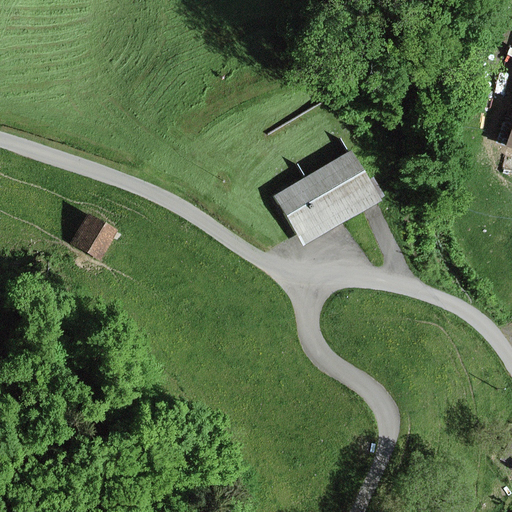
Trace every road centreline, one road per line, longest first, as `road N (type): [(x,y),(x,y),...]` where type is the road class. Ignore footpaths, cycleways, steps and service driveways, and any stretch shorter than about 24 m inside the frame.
road 1 (residential): [(0,137),(196,209),(313,275),(424,288),(474,310),(511,351)]
road 2 (track): [(479,0),(442,75),(433,140),(455,233),(460,304)]
road 3 (track): [(361,511),(396,418),(387,401),(313,344),(313,275)]
